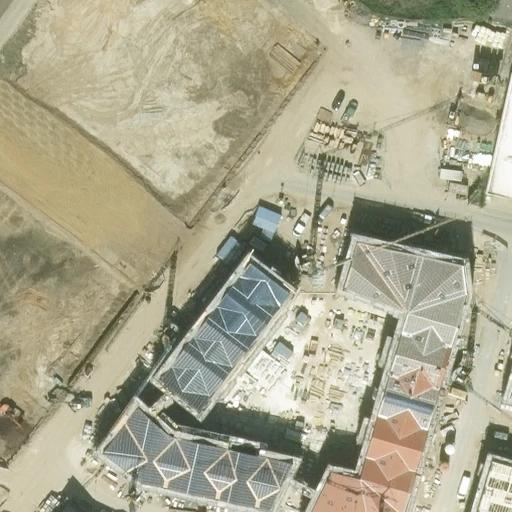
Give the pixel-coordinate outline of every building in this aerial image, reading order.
[(81,0),(100,13),(109,0),(81,0)] [(250,0),(175,0),(174,2),(288,88),(316,50),(250,0)] [(26,30),(0,63),(0,70),(111,154),(140,116),(26,30)] [(511,73),(485,194),(511,199),(511,73)] [(156,185),(195,214),(257,130),(218,102),(156,185)] [(13,209),(0,226),(0,257),(99,332),(127,295),(13,209)] [(359,476),(331,470),(309,511),(401,511),(463,292),(461,263),(357,240),(343,286),(408,308),(397,348),(389,346),(385,357),(393,360),(374,425),(367,423),(364,435),(370,436),(359,476)] [(289,290),(248,260),(205,318),(160,378),(200,408),(216,386),(221,390),(228,381),(223,377),(233,363),(240,368),(248,358),(240,352),(246,344),(253,349),(261,338),(256,334),(266,321),(271,325),(278,315),(273,311),(289,290)] [(0,385),(0,452),(7,458),(68,374),(29,346),(0,385)] [(138,404),(103,450),(142,479),(267,507),(290,460),(254,452),(256,446),(231,440),(229,447),(215,444),(216,437),(205,434),(203,441),(190,438),(192,432),(181,429),(179,436),(168,433),(174,426),(165,419),(160,425),(138,404)] [(511,511),(511,466),(491,460),(488,470),(493,472),(489,484),(484,483),(481,493),(486,494),(482,507),(478,505),(475,511),(511,511)]
